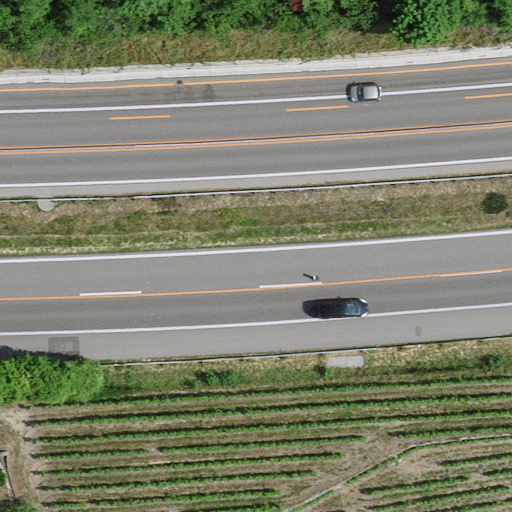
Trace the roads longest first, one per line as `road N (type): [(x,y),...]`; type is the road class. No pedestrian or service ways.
road 1 (motorway): [(511,118),(0,145)]
road 2 (motorway): [(0,299),(511,272)]
